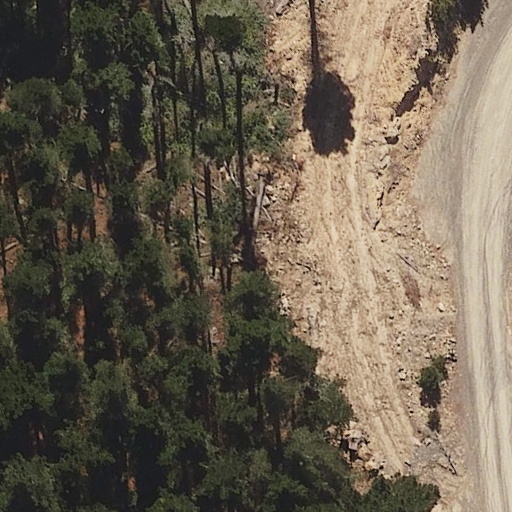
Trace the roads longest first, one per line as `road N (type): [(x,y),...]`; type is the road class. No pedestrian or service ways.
road 1 (track): [(502,486),(451,488),(426,471),(407,448),(370,353),(339,186),(340,112),(355,42),(375,0)]
road 2 (track): [(506,511),(488,331),(487,198),(511,76)]
